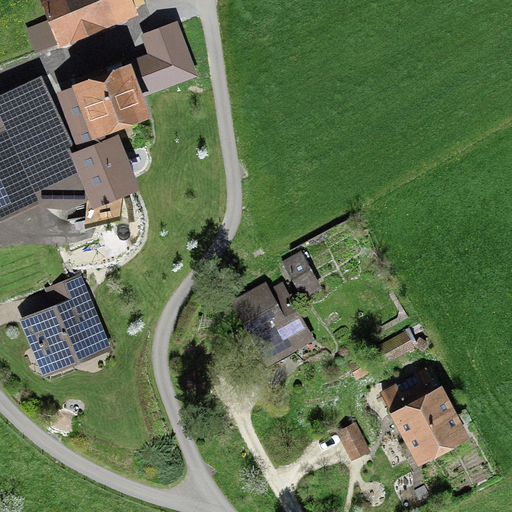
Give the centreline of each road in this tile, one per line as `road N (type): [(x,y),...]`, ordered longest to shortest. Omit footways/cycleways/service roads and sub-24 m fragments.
road 1 (residential): [(217,510),(161,367),(174,305),(232,222),(232,171),(204,0)]
road 2 (residential): [(0,400),(64,455),(113,481),(217,510)]
